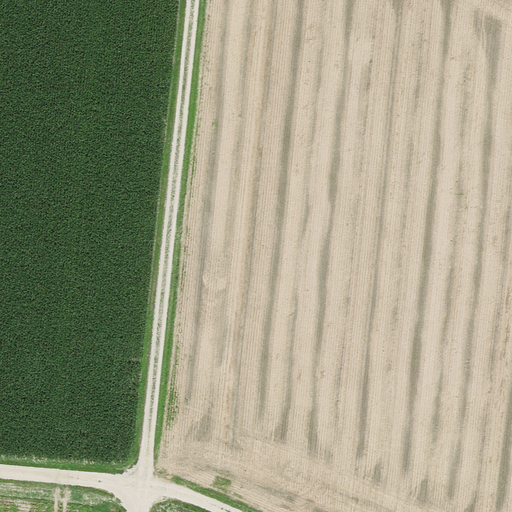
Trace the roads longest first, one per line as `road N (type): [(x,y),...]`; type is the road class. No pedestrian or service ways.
road 1 (track): [(136,511),(195,0)]
road 2 (track): [(0,472),(139,484),(225,511)]
